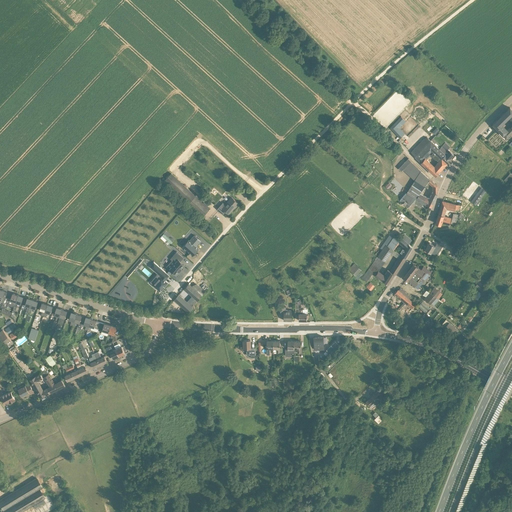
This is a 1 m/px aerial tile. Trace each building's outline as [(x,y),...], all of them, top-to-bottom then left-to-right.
[(511,126),(511,127),(511,110),(510,108),(501,116),(506,121),(508,118),(511,122),(511,124),(511,126)] [(390,128),(400,139),(404,135),(396,128),(405,120),(401,116),(390,128)] [(508,137),(511,135),(501,125),(506,121),(501,116),(492,124),(494,126),(492,128),(498,134),(499,133),(502,135),(503,135),(507,139),(508,137)] [(424,141),(423,139),(411,152),(435,176),(440,171),(446,163),(442,159),(446,155),(439,148),(431,140),(429,140),(427,138),(424,141)] [(442,159),(446,163),(450,159),(449,159),(453,154),(450,151),(448,149),(450,147),(445,142),(439,148),(446,155),(442,159)] [(403,169),(405,167),(407,165),(411,161),(408,159),(405,162),(404,162),(398,168),(401,171),(403,169)] [(426,205),(426,204),(431,207),(437,194),(437,186),(411,161),(407,165),(418,175),(416,178),(406,193),(415,199),(416,199),(426,205)] [(507,185),(511,178),(511,173),(503,182),(507,185)] [(172,174),(165,183),(187,202),(195,194),(172,174)] [(477,205),(487,191),(482,187),(472,201),(477,205)] [(202,218),(210,208),(196,195),(187,204),(202,218)] [(226,211),(229,214),(238,203),(231,197),(225,205),(223,202),(217,209),(223,214),(226,211)] [(400,201),(403,203),(408,208),(411,203),(403,197),(400,201)] [(446,209),(454,211),(454,210),(459,211),(460,205),(442,201),(439,214),(435,223),(441,225),(441,223),(449,225),(451,217),(444,216),(446,209)] [(183,247),(192,255),(198,249),(195,246),(201,240),(195,235),(190,241),(188,240),(183,247)] [(401,238),(400,239),(398,242),(404,248),(403,249),(402,248),(400,252),(402,254),(401,255),(405,258),(412,247),(401,238)] [(435,246),(433,245),(429,243),(425,250),(434,255),(436,252),(433,250),(435,246)] [(385,261),(390,254),(393,249),(386,244),(385,245),(377,256),(385,261)] [(456,244),(453,249),(461,253),(463,247),(456,244)] [(174,262),(168,268),(175,274),(178,270),(178,271),(181,268),(180,268),(183,264),(179,261),(183,257),(176,251),(169,258),(171,260),(174,262)] [(385,275),(378,271),(376,275),(375,276),(388,284),(394,274),(395,275),(406,258),(405,258),(401,255),(400,255),(397,260),(389,271),(387,269),(384,273),(386,274),(385,275)] [(164,286),(167,282),(165,280),(169,275),(167,273),(154,262),(150,267),(158,274),(156,275),(160,278),(155,283),(155,284),(154,285),(160,291),(161,289),(162,290),(165,287),(164,286)] [(348,270),(356,276),(361,270),(354,264),(348,270)] [(421,278),(424,281),(431,272),(427,269),(424,267),(423,266),(420,270),(413,264),(408,271),(412,274),(413,273),(418,276),(419,275),(422,276),(421,278)] [(373,273),(368,269),(365,274),(362,278),(366,282),(373,273)] [(417,290),(424,281),(421,278),(422,276),(419,275),(418,276),(413,273),(412,274),(408,271),(403,277),(407,280),(407,281),(408,282),(409,282),(410,283),(409,283),(417,290)] [(202,295),(191,286),(189,284),(184,289),(195,299),(197,301),(202,295)] [(430,292),(436,298),(440,292),(434,287),(430,292)] [(406,309),(412,302),(398,290),(394,294),(403,302),(404,302),(397,310),(402,314),(406,309)] [(477,290),(471,300),(476,303),(482,293),(477,290)] [(430,304),(436,298),(430,292),(424,299),(430,304)] [(12,293),(10,300),(5,298),(3,306),(7,308),(7,306),(8,304),(11,306),(14,307),(18,295),(12,293)] [(174,300),(187,312),(192,306),(179,294),(174,300)] [(18,295),(14,307),(13,311),(15,312),(18,303),(21,304),(23,297),(18,295)] [(35,309),(38,301),(32,300),(29,311),(31,312),(33,308),(35,309)] [(419,305),(426,312),(431,307),(423,301),(419,305)] [(50,314),(53,306),(47,304),(43,316),(46,317),(47,313),(50,314)] [(280,307),(280,309),(280,314),(284,314),(284,320),(292,320),(292,310),(286,310),(286,307),(280,307)] [(62,325),(67,311),(62,309),(58,321),(57,323),(62,325)] [(299,313),(299,320),(307,321),(307,313),(303,313),(303,309),(299,309),(299,313)] [(80,323),(82,316),(76,314),(73,326),(72,327),(74,327),(74,326),(75,327),(77,322),(78,323),(75,333),(78,334),(80,330),(82,324),(80,323)] [(84,325),(86,325),(85,330),(87,330),(91,319),(86,317),(83,324),(82,324),(80,330),(83,330),(84,325)] [(91,327),(94,328),(98,329),(100,322),(96,321),(97,320),(91,319),(87,330),(90,331),(91,327)] [(108,333),(111,325),(104,323),(104,324),(100,322),(98,329),(102,330),(101,334),(107,336),(108,333)] [(453,335),(461,342),(463,343),(466,338),(456,332),(458,330),(449,322),(443,329),(452,336),(453,335)] [(16,328),(14,323),(5,329),(8,333),(16,328)] [(115,334),(117,327),(111,325),(108,333),(112,334),(111,338),(113,338),(112,342),(116,340),(118,335),(115,334)] [(0,340),(5,346),(6,348),(13,342),(3,329),(0,331),(0,340)] [(20,334),(17,329),(9,335),(12,340),(20,334)] [(35,341),(38,331),(31,329),(28,339),(31,340),(35,341)] [(324,349),(323,337),(314,337),(314,345),(315,350),(324,349)] [(250,340),(243,340),(243,345),(244,348),(247,348),(247,355),(251,355),(251,358),(254,358),(254,355),(255,355),(255,348),(251,348),(250,345),(250,340)] [(273,341),(267,341),(267,344),(263,343),(263,347),(266,347),(266,355),(270,355),(270,349),(273,349),(273,341)] [(273,341),(273,349),(276,349),(276,353),(279,353),(279,352),(282,353),(282,347),(280,347),(280,341),(273,341)] [(294,349),(294,341),(288,341),(287,349),(285,349),(285,355),(291,355),(291,353),(294,353),(294,349)] [(326,350),(330,354),(339,345),(335,341),(326,350)] [(119,356),(125,353),(121,346),(116,349),(119,356)] [(113,359),(119,356),(116,349),(112,350),(110,347),(108,348),(110,352),(113,359)] [(93,368),(100,365),(97,360),(95,354),(92,355),(93,357),(88,359),(90,363),(93,368)] [(51,367),(56,363),(50,355),(45,359),(51,367)] [(107,362),(104,356),(97,360),(100,365),(107,362)] [(81,375),(88,372),(85,366),(84,363),(81,364),(80,362),(76,364),(78,369),(81,375)] [(72,373),(74,378),(81,375),(78,369),(72,373)] [(61,380),(55,384),(48,374),(46,371),(41,374),(43,378),(44,377),(50,386),(47,388),(49,393),(66,385),(61,380)] [(43,390),(38,381),(43,378),(41,374),(40,373),(30,379),(40,397),(49,393),(47,388),(43,390)] [(74,378),(72,373),(65,376),(67,381),(74,378)] [(34,393),(29,383),(24,386),(23,385),(18,388),(22,396),(28,393),(29,395),(34,393)] [(15,400),(11,391),(1,396),(5,403),(9,401),(10,403),(15,400)] [(384,398),(381,395),(378,391),(366,402),(369,406),(377,399),(379,402),(384,398)] [(383,419),(379,415),(376,417),(375,419),(379,423),(383,419)] [(476,471),(483,453),(479,451),(472,469),(476,471)] [(40,489),(42,488),(39,483),(37,478),(0,500),(0,505),(3,510),(0,511),(19,511),(45,497),(40,489)]
